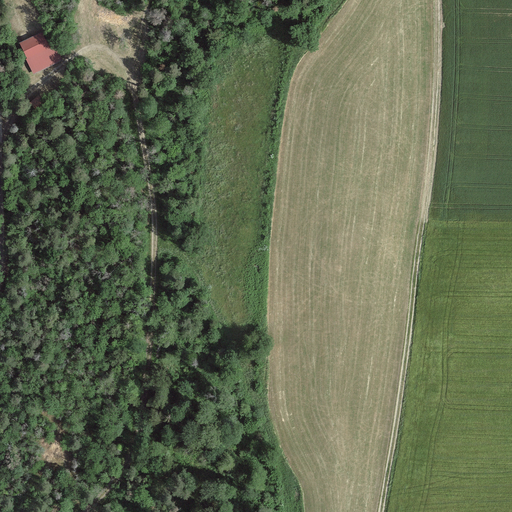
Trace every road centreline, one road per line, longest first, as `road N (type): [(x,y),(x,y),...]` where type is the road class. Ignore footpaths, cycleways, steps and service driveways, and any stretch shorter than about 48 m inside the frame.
road 1 (track): [(380,511),(432,146),(436,0)]
road 2 (track): [(149,0),(148,13),(107,45),(75,55),(29,93),(0,133)]
